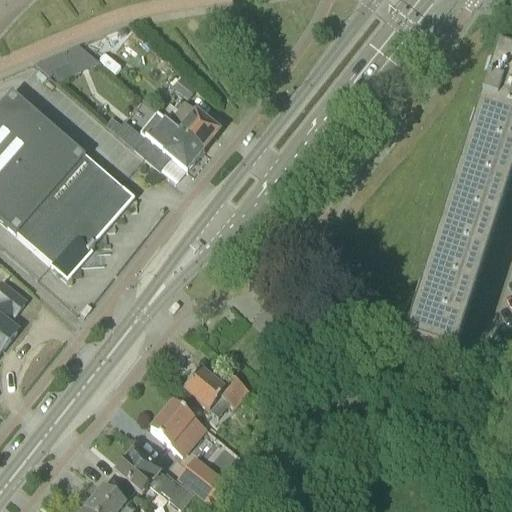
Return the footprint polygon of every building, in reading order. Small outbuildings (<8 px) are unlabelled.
[(23,16),(40,1),(41,0),(37,0),(30,7),(14,22),(6,31),(0,38),(0,42),(8,33),(16,24),(23,16)] [(97,63),(82,50),(64,57),(71,74),(97,63)] [(453,370),(453,369),(511,184),(511,69),(496,64),(403,354),(453,370)] [(182,81),(173,91),(188,103),(196,93),(182,81)] [(13,97),(0,111),(0,223),(54,271),(55,270),(69,282),(79,270),(73,265),(84,252),(89,256),(95,249),(94,248),(133,203),(123,194),(13,97)] [(161,120),(204,155),(220,135),(185,106),(178,114),(171,107),(161,120)] [(204,155),(161,120),(158,117),(145,133),(144,137),(145,141),(134,155),(161,177),(172,163),(179,168),(178,169),(181,171),(182,171),(187,175),(204,155)] [(111,122),(104,130),(113,138),(114,137),(119,132),(120,130),(111,122)] [(0,358),(18,335),(8,327),(25,306),(21,303),(29,293),(27,291),(4,274),(0,279),(0,286),(0,287),(0,286),(0,358)] [(228,377),(218,389),(202,374),(185,394),(211,416),(222,403),(235,414),(250,396),(228,377)] [(207,433),(195,424),(174,406),(151,435),(184,462),(197,446),(207,433)] [(133,455),(116,476),(142,499),(149,490),(159,498),(161,496),(171,503),(169,505),(177,511),(184,511),(194,500),(181,490),(178,493),(133,455)] [(195,499),(211,511),(217,511),(229,497),(232,494),(195,463),(178,485),(195,499)] [(87,511),(126,511),(130,508),(118,498),(115,502),(103,492),(87,511)]
